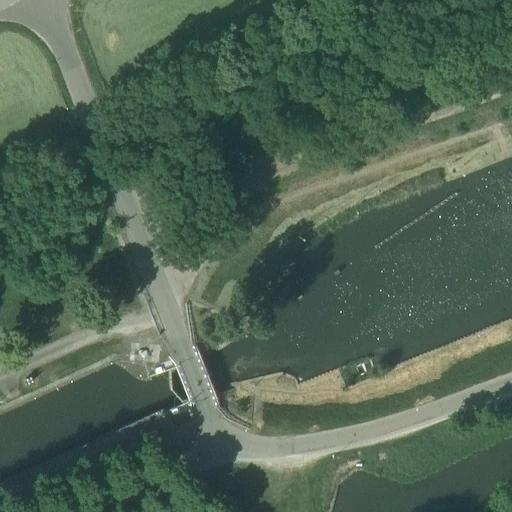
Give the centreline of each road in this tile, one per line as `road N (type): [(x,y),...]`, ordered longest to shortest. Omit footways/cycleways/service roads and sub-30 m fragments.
road 1 (unclassified): [(232,446),(206,408),(39,0)]
road 2 (unclassified): [(511,386),(362,438),(275,450),(232,446)]
road 3 (unclassified): [(77,511),(232,446)]
